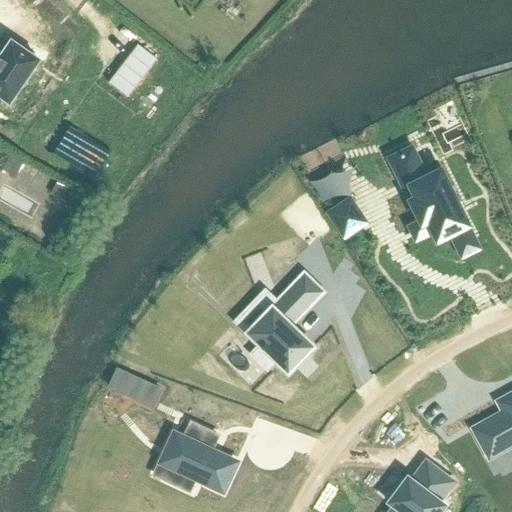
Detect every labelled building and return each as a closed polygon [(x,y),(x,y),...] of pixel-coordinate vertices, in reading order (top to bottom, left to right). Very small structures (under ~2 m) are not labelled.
[(10,41),(0,54),(0,98),(8,105),(38,60),(10,41)] [(27,155),(39,163),(48,147),(36,140),(27,155)] [(429,192),(409,202),(418,220),(420,225),(426,222),(432,234),(436,241),(449,235),(454,244),(471,235),(439,171),(422,179),(429,192)] [(348,200),(328,214),(343,236),(363,223),(348,200)] [(279,301),(247,334),(260,346),(251,355),(266,369),(274,360),(287,372),(310,348),(288,326),(320,292),(303,276),(293,287),(291,285),(277,299),(279,301)] [(504,413),(474,429),(489,457),(511,443),(511,395),(498,403),(504,413)] [(415,421),(400,404),(389,414),(404,431),(415,421)] [(173,434),(165,452),(176,457),(165,480),(173,483),(188,490),(193,478),(222,492),(235,463),(209,451),(216,436),(190,424),(184,439),(173,434)] [(65,462),(49,507),(70,511),(79,488),(86,468),(65,462)] [(393,507),(389,511),(437,511),(442,506),(437,502),(452,482),(441,474),(440,475),(426,494),(406,479),(395,493),(394,495),(395,495),(390,502),(389,501),(388,503),(393,507)]
